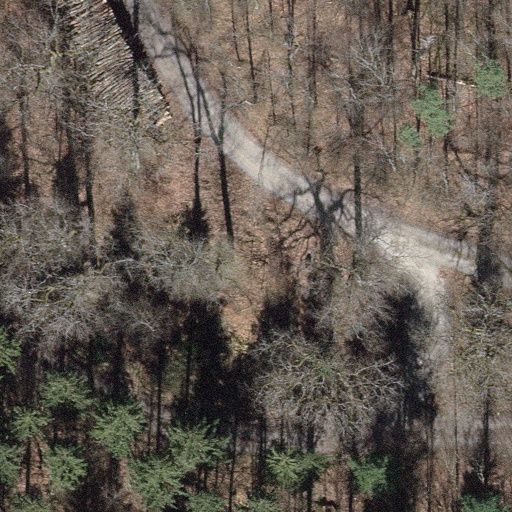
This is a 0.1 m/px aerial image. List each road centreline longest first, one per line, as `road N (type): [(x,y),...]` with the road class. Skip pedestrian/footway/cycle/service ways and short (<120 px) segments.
road 1 (track): [(511,431),(289,447),(79,391),(0,346)]
road 2 (track): [(147,0),(154,37),(233,162),(356,225),(511,270)]
road 3 (track): [(435,248),(397,439)]
